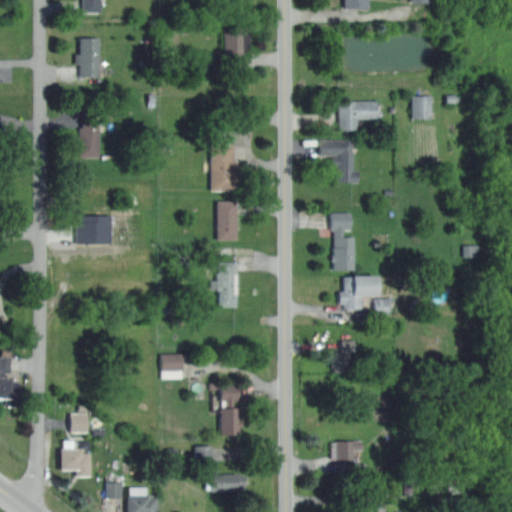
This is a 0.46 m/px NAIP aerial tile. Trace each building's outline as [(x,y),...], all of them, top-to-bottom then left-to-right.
[(81,11),(81,0),(99,0),(99,11),(81,11)] [(362,9),(362,0),(339,0),(339,9),(362,9)] [(244,51),(244,71),(213,71),(213,52),(226,52),(226,23),(242,23),(242,27),(251,27),(251,51),(244,51)] [(97,74),(78,74),(78,63),(77,63),(77,52),(78,52),(78,36),(98,36),(97,74)] [(429,96),(408,96),(408,119),(429,119),(429,96)] [(337,128),(336,100),(375,99),(375,108),(380,108),(380,115),(376,115),(376,117),(355,117),(355,128),(337,128)] [(97,156),(76,156),(76,126),(80,126),(80,117),(97,117),(97,156)] [(209,189),(208,143),(216,142),(216,137),(229,136),(229,142),(232,142),(232,159),(235,159),(235,188),(209,189)] [(356,181),(333,181),(334,164),(329,164),(329,155),(334,156),(334,154),(317,153),(317,137),(350,138),(350,150),(351,150),(351,168),(356,168),(356,181)] [(215,238),(215,199),(235,199),(235,238),(215,238)] [(332,268),(332,228),(329,228),(329,212),(349,212),(349,228),(343,228),(343,235),(352,235),(352,268),(332,268)] [(73,243),(108,242),(108,214),(73,215),(73,243)] [(236,270),(235,273),(233,273),(232,292),(236,293),(235,304),(217,304),(218,289),(215,289),(215,287),(209,287),(209,278),(215,278),(215,270),(218,270),(218,260),(235,261),(236,270)] [(377,273),(377,292),(361,292),(361,307),(342,307),(342,302),(336,302),(336,290),(343,289),(343,275),(353,275),(353,273),(377,273)] [(354,370),(333,370),(333,366),(329,366),(330,358),(332,358),(332,353),(340,353),(340,339),(353,339),(353,348),(349,348),(349,354),(347,354),(347,360),(354,360),(354,370)] [(157,379),(178,378),(178,353),(157,354),(157,379)] [(0,355),(8,355),(9,370),(3,371),(3,375),(9,375),(9,380),(17,380),(18,405),(6,405),(6,401),(3,401),(3,395),(0,395),(0,355)] [(219,433),(218,406),(223,406),(223,399),(218,399),(218,383),(236,383),(236,399),(233,399),(233,405),(237,405),(238,433),(219,433)] [(82,412),(64,413),(65,432),(83,432),(82,412)] [(72,438),(72,447),(80,447),(80,452),(88,451),(89,474),(74,474),(74,468),(59,468),(58,447),(62,447),(61,439),(72,438)] [(352,448),(352,456),(356,456),(356,471),(341,471),(341,462),(343,462),(342,458),(335,458),(335,456),(330,457),(330,441),(334,441),(334,439),(361,439),(361,448),(352,448)] [(208,447),(193,446),(192,462),(208,462),(208,447)] [(208,490),(208,488),(204,488),(203,480),(209,480),(209,472),(236,472),(236,473),(242,473),(243,487),(237,488),(237,489),(208,490)] [(103,498),(119,498),(120,482),(103,481),(103,498)] [(124,511),(124,494),(127,494),(127,485),(145,484),(145,494),(149,494),(149,497),(155,497),(155,511),(124,511)]
